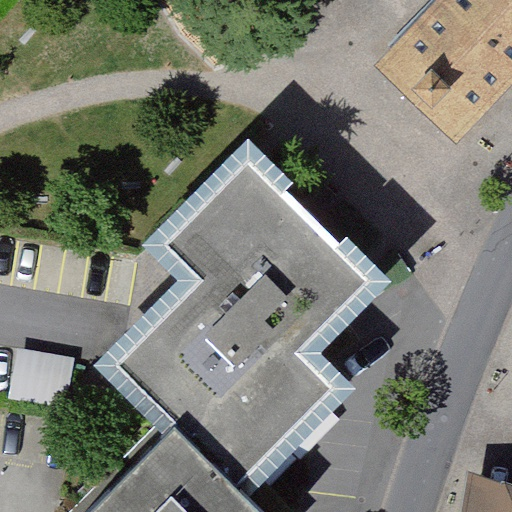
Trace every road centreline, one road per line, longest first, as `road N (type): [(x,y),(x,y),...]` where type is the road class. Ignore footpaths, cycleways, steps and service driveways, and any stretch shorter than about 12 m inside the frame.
road 1 (unknown): [(469,239),(293,62)]
road 2 (unclassified): [(444,411),(511,241)]
